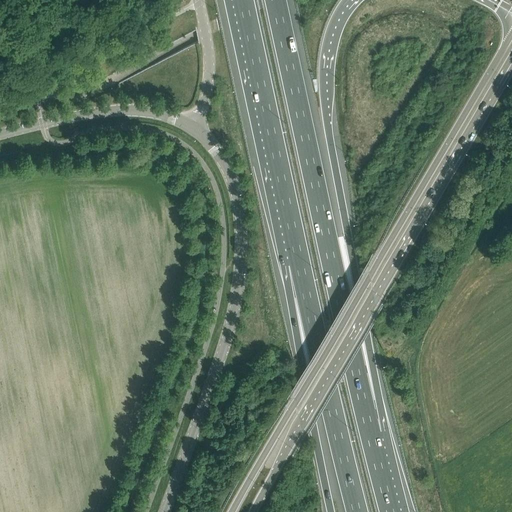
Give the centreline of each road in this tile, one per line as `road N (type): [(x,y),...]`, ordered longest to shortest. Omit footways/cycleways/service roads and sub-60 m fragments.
road 1 (secondary): [(511,36),(231,511)]
road 2 (secondary): [(252,511),(511,62)]
road 3 (motorway): [(370,433),(275,0)]
road 4 (motorway): [(370,433),(367,338),(324,74),(330,38),(350,0)]
road 5 (tertiary): [(162,511),(233,316),(241,254),(233,183),(208,139),(193,129)]
road 6 (motorway): [(242,0),(298,262)]
road 7 (motorway): [(298,262),(357,511)]
road 8 (motorway): [(298,262),(330,511)]
road 9 (tertiary): [(0,135),(114,110),(156,112),(193,129)]
road 10 (tertiary): [(193,129),(209,62),(197,0)]
